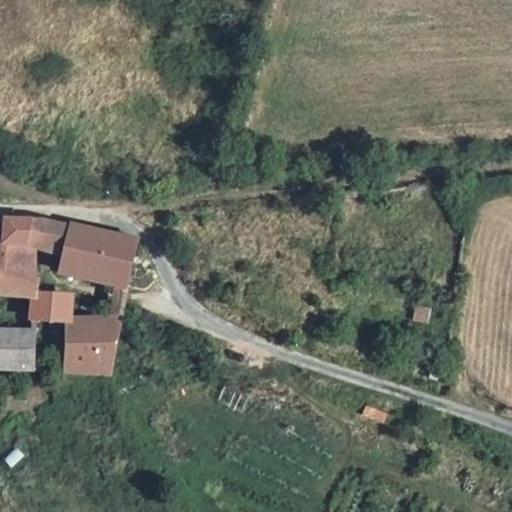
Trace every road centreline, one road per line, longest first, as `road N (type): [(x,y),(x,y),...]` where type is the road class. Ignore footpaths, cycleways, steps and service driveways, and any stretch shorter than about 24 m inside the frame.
road 1 (unclassified): [(511,444),(286,362),(196,315),(135,218),(0,206)]
road 2 (track): [(123,216),(511,175)]
